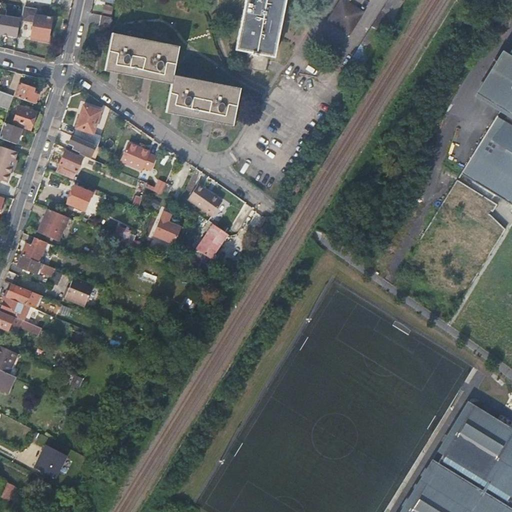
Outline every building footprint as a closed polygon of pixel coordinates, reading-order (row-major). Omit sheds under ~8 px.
[(245,0),(235,49),(247,52),(244,68),(266,72),(269,57),(274,57),(285,0),(245,0)] [(338,0),(327,24),(352,35),(364,9),(344,0),(338,0)] [(394,13),(402,0),(387,0),(384,6),(394,13)] [(24,19),(34,21),(36,15),(37,9),(26,6),(24,19)] [(21,18),(0,14),(0,34),(18,38),(21,18)] [(36,15),(34,21),(31,37),(48,40),(51,18),(36,15)] [(112,17),(102,15),(99,26),(109,28),(112,17)] [(366,31),(355,57),(365,62),(376,35),(366,31)] [(112,34),(104,71),(126,76),(172,84),(166,113),(233,126),(240,89),(174,75),(179,47),(112,34)] [(314,46),(336,60),(342,50),(320,36),(314,46)] [(335,62),(336,60),(314,46),(313,47),(335,62)] [(480,90),(505,105),(511,94),(511,57),(504,52),(501,57),(511,63),(511,81),(493,69),(480,90)] [(511,63),(501,57),(493,69),(511,81),(511,63)] [(15,96),(35,103),(38,93),(33,92),(34,89),(34,87),(23,83),(22,84),(20,83),(15,96)] [(15,95),(0,89),(0,105),(10,109),(15,95)] [(511,94),(505,105),(447,197),(457,204),(504,233),(509,226),(494,212),(505,195),(511,199),(511,94)] [(19,105),(13,122),(30,127),(33,120),(35,120),(36,115),(35,114),(36,111),(19,105)] [(96,146),(98,146),(101,136),(93,133),(101,110),(84,105),(74,136),(96,146)] [(18,143),(23,127),(6,122),(0,137),(18,143)] [(74,136),(72,135),(68,143),(70,144),(69,149),(89,158),(93,160),(94,158),(91,156),(96,146),(74,136)] [(152,169),(157,154),(151,152),(151,150),(130,143),(123,161),(145,169),(146,166),(152,169)] [(0,178),(8,181),(18,151),(0,144),(0,178)] [(98,156),(102,148),(98,146),(96,146),(91,156),(94,158),(96,158),(97,156),(98,156)] [(56,172),(73,179),(82,158),(65,150),(56,172)] [(97,161),(104,164),(106,160),(98,156),(97,156),(96,158),(94,158),(93,160),(97,161)] [(94,169),(97,161),(93,160),(89,158),(85,165),(94,169)] [(166,183),(158,179),(154,187),(152,191),(161,195),(166,183)] [(74,185),(67,203),(84,210),(92,193),(74,185)] [(197,186),(188,200),(213,216),(223,200),(210,192),(209,193),(197,186)] [(142,197),(135,194),(131,205),(138,208),(142,197)] [(68,217),(47,208),(37,232),(57,241),(68,217)] [(171,214),(163,211),(153,235),(174,244),(181,227),(168,222),(171,214)] [(213,259),(230,233),(215,224),(213,226),(198,250),(213,259)] [(115,238),(126,243),(131,231),(120,226),(115,238)] [(26,243),(21,255),(38,262),(40,258),(42,259),(48,244),(34,238),(31,245),(26,243)] [(232,239),(232,249),(244,249),(244,239),(232,239)] [(55,247),(52,253),(63,257),(65,251),(55,247)] [(38,262),(21,255),(17,265),(36,273),(37,270),(52,276),(54,269),(44,264),(38,262)] [(67,274),(57,270),(52,282),(62,286),(67,274)] [(144,272),(141,279),(154,283),(157,276),(144,272)] [(84,306),(93,285),(73,276),(64,298),(84,306)] [(7,291),(4,296),(6,297),(24,305),(33,308),(35,309),(40,295),(29,291),(12,284),(8,292),(7,291)] [(33,308),(24,305),(6,297),(5,301),(4,301),(0,308),(18,315),(17,318),(21,320),(28,323),(33,308)] [(21,320),(17,318),(0,310),(0,327),(7,330),(10,323),(16,326),(18,321),(20,322),(21,320)] [(39,336),(42,329),(28,323),(21,320),(20,322),(18,327),(39,336)] [(0,370),(8,374),(18,354),(0,345),(0,370)] [(0,389),(8,393),(15,377),(8,374),(0,370),(0,389)] [(79,389),(83,379),(75,375),(70,385),(79,389)] [(456,415),(450,424),(433,451),(437,453),(431,462),(427,460),(412,484),(394,511),(511,511),(511,471),(505,473),(493,465),(511,435),(468,408),(456,415)] [(511,471),(511,435),(493,465),(505,473),(511,471)] [(59,478),(68,454),(44,445),(35,469),(59,478)] [(9,500),(15,486),(7,482),(1,497),(9,500)] [(28,511),(32,503),(22,499),(21,499),(15,511),(28,511)]
